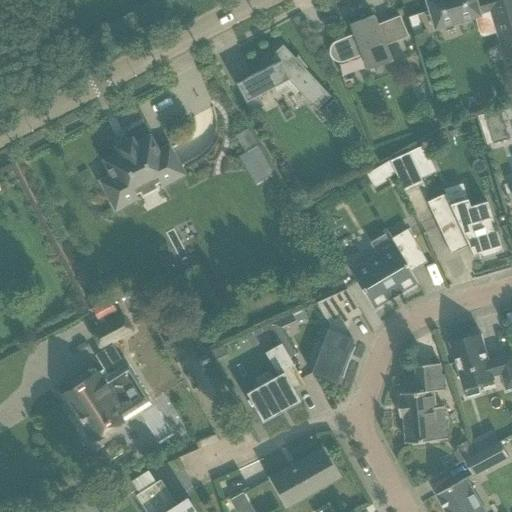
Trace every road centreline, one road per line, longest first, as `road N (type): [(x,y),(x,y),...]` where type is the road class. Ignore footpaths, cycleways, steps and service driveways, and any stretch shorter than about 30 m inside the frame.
road 1 (residential): [(0,136),(260,0)]
road 2 (residential): [(356,422),(395,330),(418,315),(511,287)]
road 3 (residential): [(356,422),(314,422),(217,466)]
